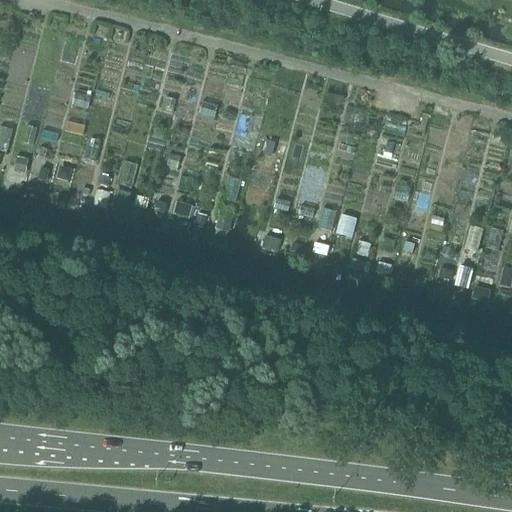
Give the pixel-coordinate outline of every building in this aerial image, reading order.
[(75,94),(72,107),(88,111),(91,98),(75,94)] [(262,156),(270,158),(274,145),(265,142),(262,156)] [(17,158),(14,168),(27,171),(29,161),(17,158)] [(69,181),(71,171),(61,168),(58,179),(69,181)] [(37,180),(46,182),(49,170),(40,169),(37,180)] [(108,187),(110,179),(99,176),(97,184),(108,187)] [(128,204),(131,195),(117,191),(115,201),(128,204)] [(147,208),(149,200),(137,197),(135,205),(147,208)] [(158,203),(156,211),(166,213),(168,205),(158,203)] [(175,214),(188,219),(192,207),(178,203),(175,214)] [(195,226),(204,228),(207,217),(198,215),(195,226)] [(230,233),(233,219),(219,216),(216,230),(230,233)] [(337,231),(351,235),(355,220),(341,216),(337,231)] [(267,238),(264,247),(278,251),(280,241),(267,238)] [(327,256),(329,247),(315,244),(313,253),(327,256)] [(293,245),(291,252),(299,254),(300,247),(293,245)] [(365,272),(367,264),(352,260),(349,268),(365,272)] [(388,276),(391,266),(379,263),(377,273),(388,276)] [(511,269),(504,268),(501,281),(510,284),(511,276),(511,269)] [(452,281),(453,272),(440,269),(439,278),(452,281)] [(458,290),(466,292),(469,277),(461,275),(458,290)] [(417,278),(415,285),(425,287),(426,280),(417,278)] [(487,303),(490,291),(475,287),(472,299),(487,303)]
